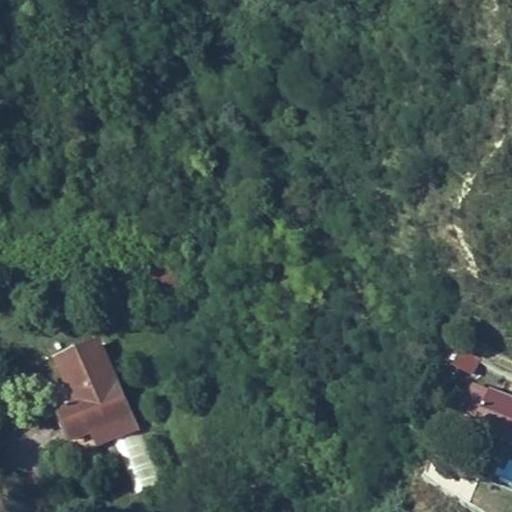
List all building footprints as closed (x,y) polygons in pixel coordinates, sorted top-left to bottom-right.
[(178,273),(152,274),(154,307),(181,306),(178,273)] [(96,344),(54,360),(71,404),(54,411),(72,458),(132,435),(96,344)] [(511,400),(487,390),(475,422),(505,434),(503,438),(511,440),(511,400)] [(475,422),(461,416),(457,428),(500,445),(503,438),(505,434),(475,422)] [(142,434),(118,440),(132,491),(157,484),(142,434)]
